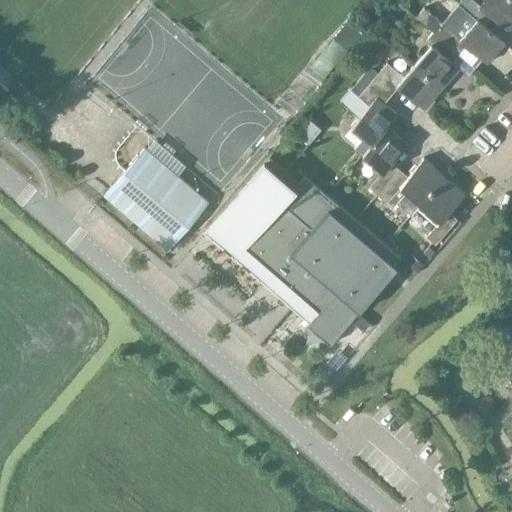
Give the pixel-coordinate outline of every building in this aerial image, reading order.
[(506,28),(511,21),(511,0),(481,0),(478,4),(474,0),(459,0),(457,3),(459,4),(475,18),(482,24),(483,23),(490,15),(506,28)] [(504,41),(483,23),(482,24),(475,18),(459,4),(442,23),(424,8),(416,17),(433,31),(458,52),(465,44),(486,62),(504,41)] [(451,60),(458,52),(433,31),(425,40),(429,43),(412,63),(441,87),(458,67),(451,60)] [(311,55),(319,63),(337,47),(329,38),(311,55)] [(441,87),(412,63),(395,84),(391,80),(399,71),(388,61),(379,71),(371,65),(365,72),(391,94),(398,86),(423,108),(441,87)] [(391,94),(365,72),(341,99),(360,115),(352,124),(372,141),(373,141),(387,125),(387,126),(397,114),(384,102),(391,94)] [(397,117),(412,125),(418,114),(403,106),(397,117)] [(407,143),(387,126),(387,125),(373,141),(372,141),(362,153),(382,170),(368,186),(377,194),(399,168),(392,162),(407,143)] [(105,195),(169,249),(209,201),(145,147),(105,195)] [(419,203),(444,175),(424,157),(408,175),(399,168),(377,194),(385,202),(399,186),(406,192),(397,202),(411,214),(419,204),(419,203)] [(264,163),(208,228),(311,317),(306,323),(330,343),(397,266),(394,264),(400,257),(304,174),(298,181),(282,167),(277,174),(264,163)] [(465,192),(444,175),(419,203),(419,204),(438,220),(425,236),(434,244),(457,218),(448,211),(465,192)]
